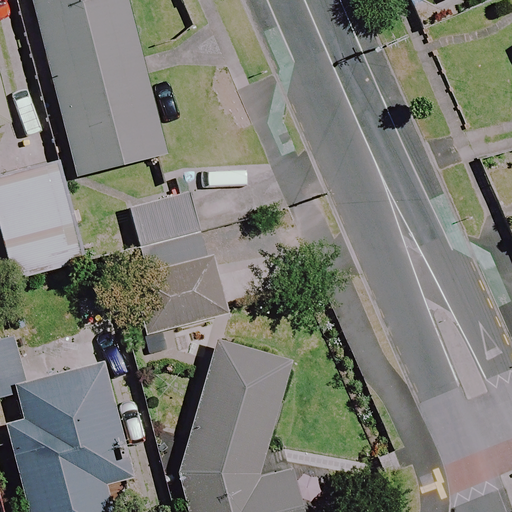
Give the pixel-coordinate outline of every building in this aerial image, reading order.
[(85,0),(80,1),(79,0),(24,0),(69,180),(153,159),(113,0),(85,0)] [(79,264),(54,173),(0,187),(0,257),(7,284),(79,264)] [(218,318),(185,196),(107,217),(141,339),(218,318)] [(281,361),(199,345),(168,447),(182,511),(293,511),(285,472),(254,473),(281,361)] [(122,481),(94,366),(9,387),(17,422),(0,426),(21,511),(105,511),(99,486),(122,481)]
